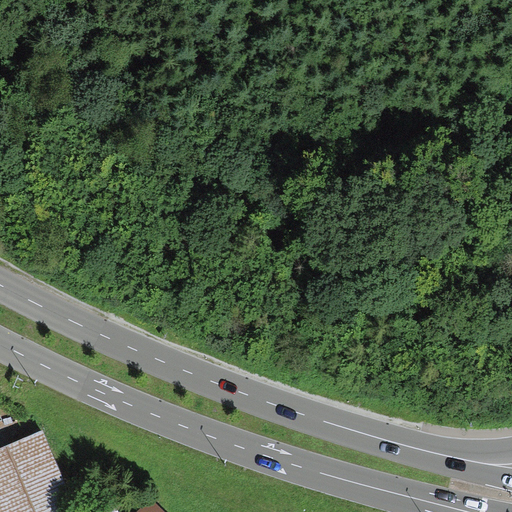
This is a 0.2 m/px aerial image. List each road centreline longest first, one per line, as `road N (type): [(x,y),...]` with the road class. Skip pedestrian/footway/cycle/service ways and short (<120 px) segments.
road 1 (secondary): [(299,413),(158,360),(0,284)]
road 2 (secondary): [(208,434),(503,511)]
road 3 (secondary): [(208,434),(241,455),(433,511)]
road 4 (secondary): [(0,343),(208,434)]
road 5 (secondary): [(511,482),(311,428),(299,413)]
road 6 (secondary): [(511,450),(457,448),(320,410),(299,413)]
